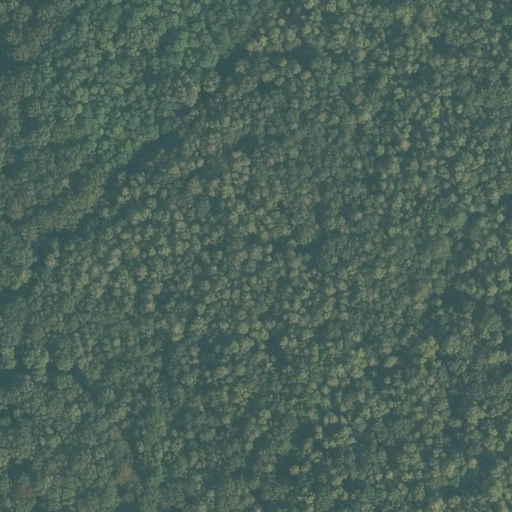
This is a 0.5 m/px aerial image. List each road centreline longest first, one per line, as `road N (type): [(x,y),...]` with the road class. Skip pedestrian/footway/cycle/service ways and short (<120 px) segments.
road 1 (track): [(244,511),(334,402),(429,322),(447,283),(511,207)]
road 2 (track): [(286,0),(108,183)]
road 3 (track): [(108,183),(6,289),(0,281)]
road 4 (track): [(0,35),(18,67),(92,0)]
